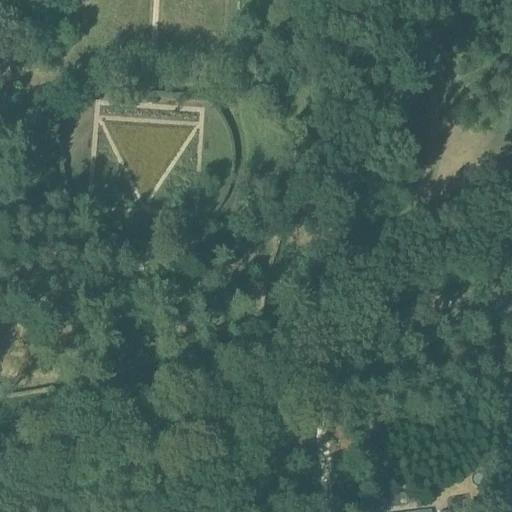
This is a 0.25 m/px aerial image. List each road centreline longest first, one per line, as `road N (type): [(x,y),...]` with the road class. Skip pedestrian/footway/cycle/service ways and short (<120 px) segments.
road 1 (tertiary): [(0,478),(511,298)]
road 2 (track): [(335,244),(282,336),(299,372)]
road 3 (track): [(511,437),(486,307)]
